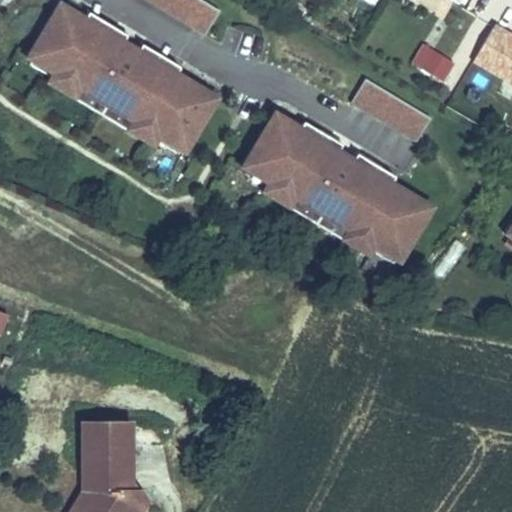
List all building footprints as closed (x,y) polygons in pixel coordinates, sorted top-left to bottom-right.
[(220,11),(201,0),(145,0),(205,36),(220,11)] [(84,22),(57,6),(29,54),(55,69),(47,83),(74,99),(79,90),(131,122),(126,130),(153,147),(161,133),(188,149),(216,101),(175,77),(177,74),(85,19),(84,22)] [(511,87),(511,35),(488,24),(468,66),(511,87)] [(429,49),(417,70),(441,84),(453,64),(429,49)] [(430,118),(365,79),(350,103),(416,142),(430,118)] [(79,90),(74,99),(126,130),(131,122),(79,90)] [(298,131),(272,115),(243,163),(270,179),(262,192),(289,208),(294,200),(346,231),(341,240),(368,256),(376,243),(402,259),(431,211),(390,186),(391,183),(300,128),(298,131)] [(294,200),(289,208),(341,240),(346,231),(294,200)] [(134,427),(85,425),(82,479),(94,480),(94,496),(85,511),(139,511),(145,501),(141,491),(134,491),(134,427)] [(85,511),(94,496),(94,480),(82,479),(82,493),(71,511),(85,511)]
